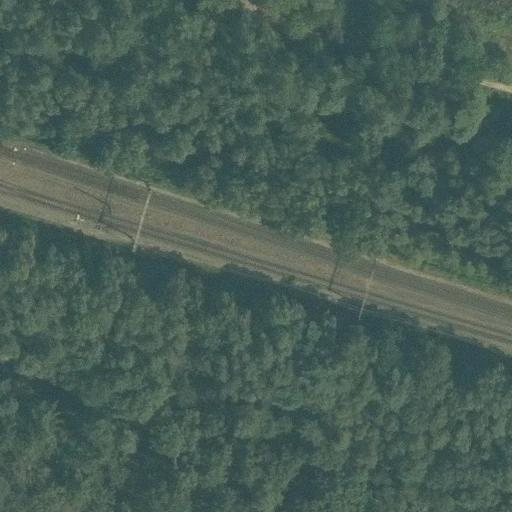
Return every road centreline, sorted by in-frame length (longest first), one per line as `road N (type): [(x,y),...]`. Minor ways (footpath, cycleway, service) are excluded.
road 1 (track): [(511,90),(221,0)]
road 2 (track): [(511,295),(466,450),(438,511)]
